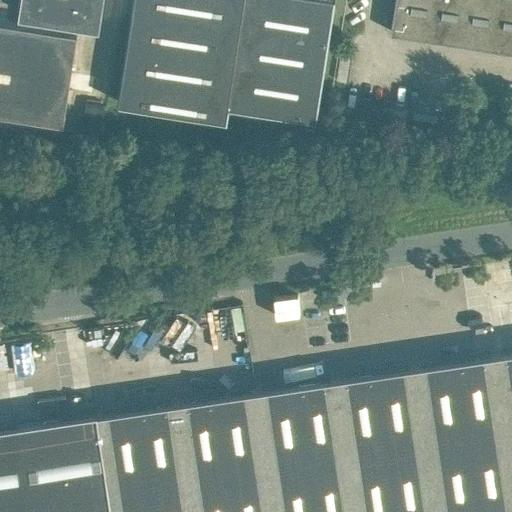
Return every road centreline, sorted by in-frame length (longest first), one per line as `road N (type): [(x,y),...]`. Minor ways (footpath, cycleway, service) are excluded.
road 1 (unclassified): [(0,310),(511,233)]
road 2 (unknown): [(379,0),(379,31),(390,50),(511,68)]
road 3 (unknown): [(0,389),(48,375),(57,301)]
